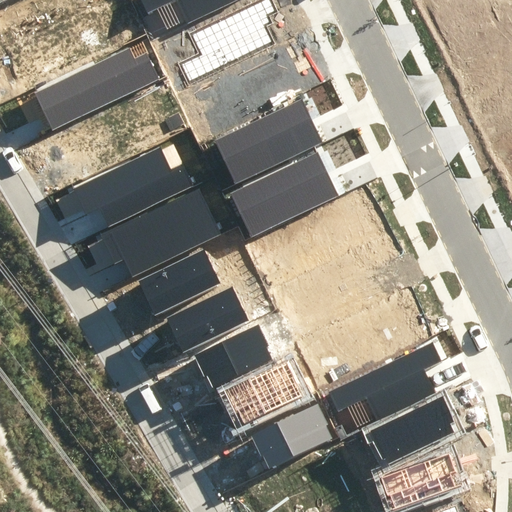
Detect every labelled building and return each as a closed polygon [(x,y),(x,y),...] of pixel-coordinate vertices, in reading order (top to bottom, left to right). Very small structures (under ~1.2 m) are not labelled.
[(178,0),(189,22),(234,0),(141,0),(148,12),(173,0),(178,0)] [(189,85),(274,44),(266,26),(273,23),(270,16),(279,12),(272,0),(260,0),(190,33),(199,53),(178,63),(189,85)] [(53,129),(158,79),(145,53),(135,58),(130,46),(35,92),(53,129)] [(235,182),(322,140),(302,99),(215,140),(235,182)] [(99,207),(109,226),(195,185),(184,162),(171,168),(161,147),(74,188),(75,191),(56,200),(65,218),(84,209),(86,213),(99,207)] [(251,236),(339,194),(318,152),(231,194),(251,236)] [(132,278),(222,233),(199,189),(111,232),(132,278)] [(155,315),(219,283),(206,250),(140,281),(155,315)] [(182,352),(247,320),(233,287),(167,318),(182,352)] [(269,346),(259,324),(194,355),(205,377),(208,375),(214,387),(272,360),(266,347),(269,346)] [(378,420),(434,392),(424,371),(448,359),(438,339),(332,392),(341,410),(367,397),(378,420)] [(244,423),(302,396),(287,363),(227,391),(236,411),(238,411),(244,423)] [(386,464),(454,432),(450,424),(454,422),(442,397),(371,431),(386,464)] [(269,468),(333,438),(327,425),(329,424),(319,404),(251,436),(261,456),(264,456),(269,468)] [(459,485),(449,454),(380,478),(387,496),(391,494),(395,507),(459,485)]
